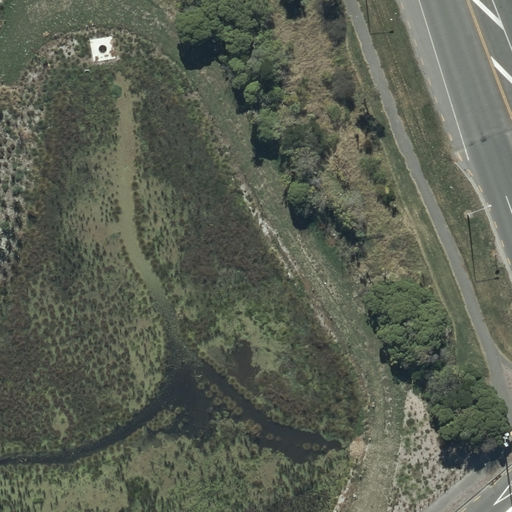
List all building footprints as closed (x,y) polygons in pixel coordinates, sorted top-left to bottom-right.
[(127,19),(89,40),(116,94),(155,75),(127,19)] [(197,112),(179,123),(221,193),(208,201),(226,231),(284,197),(226,99),(224,100),(216,87),(191,102),(197,112)] [(296,212),(235,245),(245,265),(306,233),(296,212)] [(270,280),(289,315),(341,287),(323,252),(270,280)] [(212,335),(192,303),(118,347),(138,380),(212,335)] [(17,305),(0,314),(0,376),(1,378),(15,370),(19,378),(36,369),(32,361),(43,355),(17,305)] [(239,375),(191,399),(201,420),(249,397),(239,375)] [(376,387),(319,417),(365,499),(394,483),(393,481),(401,477),(391,461),(412,450),(376,387)] [(281,455),(265,426),(212,458),(206,448),(184,460),(213,511),(262,511),(250,490),(256,469),(281,455)] [(127,446),(87,457),(97,497),(137,487),(127,446)]
